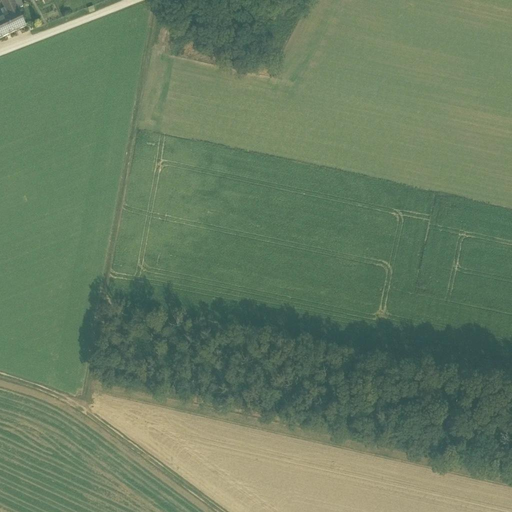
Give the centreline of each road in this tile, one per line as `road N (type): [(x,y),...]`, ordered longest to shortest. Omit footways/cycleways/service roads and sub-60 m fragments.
road 1 (track): [(148,0),(87,406)]
road 2 (track): [(87,406),(224,511)]
road 3 (track): [(0,49),(131,0)]
